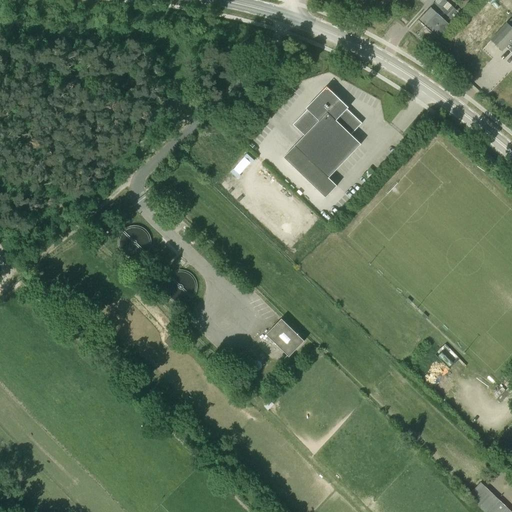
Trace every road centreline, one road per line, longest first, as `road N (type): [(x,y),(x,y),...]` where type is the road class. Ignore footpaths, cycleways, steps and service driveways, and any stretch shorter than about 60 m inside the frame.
road 1 (unclassified): [(287,15),(270,51),(242,81),(10,279),(0,251)]
road 2 (tertiary): [(511,154),(430,88),(287,15)]
road 3 (track): [(365,511),(251,399)]
